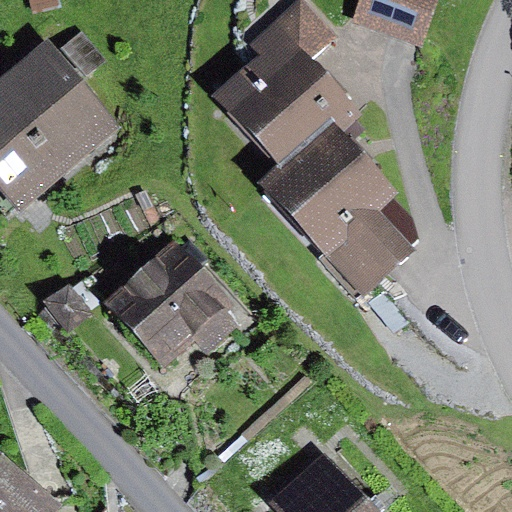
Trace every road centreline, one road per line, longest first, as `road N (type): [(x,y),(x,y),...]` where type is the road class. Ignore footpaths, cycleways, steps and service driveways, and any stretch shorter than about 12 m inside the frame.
road 1 (residential): [(511,333),(481,209),(482,153),(511,14)]
road 2 (residential): [(166,511),(0,333)]
